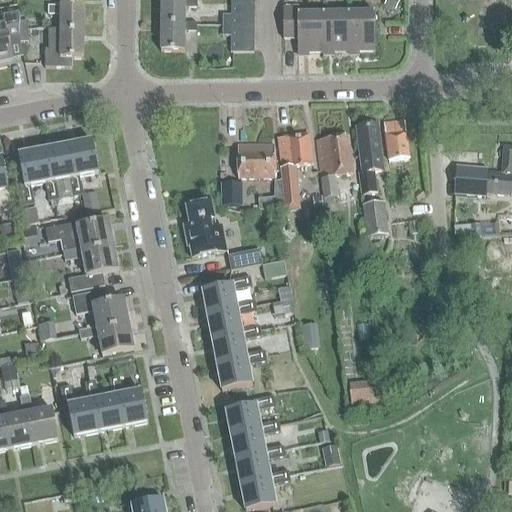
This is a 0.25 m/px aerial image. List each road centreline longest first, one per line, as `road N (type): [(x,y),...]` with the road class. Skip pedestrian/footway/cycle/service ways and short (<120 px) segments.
road 1 (residential): [(207,511),(125,95)]
road 2 (residential): [(429,89),(125,95)]
road 3 (residential): [(458,318),(444,282),(429,89)]
road 4 (residential): [(125,95),(0,119)]
